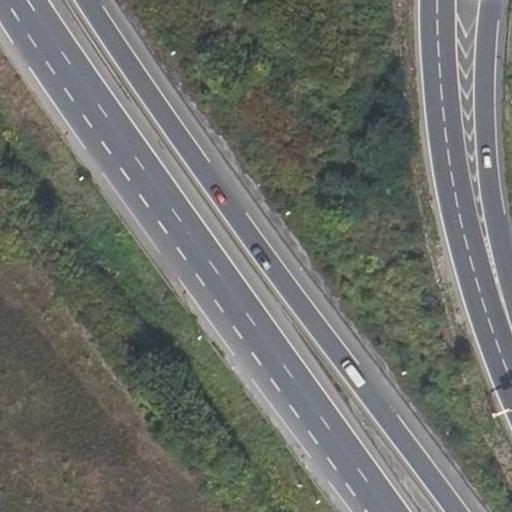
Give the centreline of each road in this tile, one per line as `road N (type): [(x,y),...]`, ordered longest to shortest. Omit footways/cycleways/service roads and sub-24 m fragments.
road 1 (motorway): [(0,1),(381,511)]
road 2 (motorway): [(455,511),(84,0)]
road 3 (motorway): [(28,0),(391,511)]
road 4 (motorway): [(511,377),(460,223),(444,133),(438,0)]
road 5 (motorway): [(511,296),(484,120),(491,0)]
